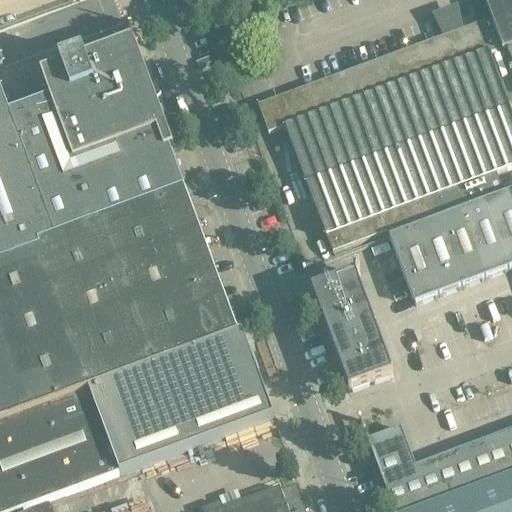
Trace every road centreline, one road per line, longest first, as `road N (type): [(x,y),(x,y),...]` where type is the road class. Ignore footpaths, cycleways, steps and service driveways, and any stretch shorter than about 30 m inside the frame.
road 1 (unclassified): [(345,511),(154,0)]
road 2 (unknown): [(410,390),(398,335),(410,323),(511,284)]
road 3 (unknown): [(511,398),(431,429),(410,390)]
